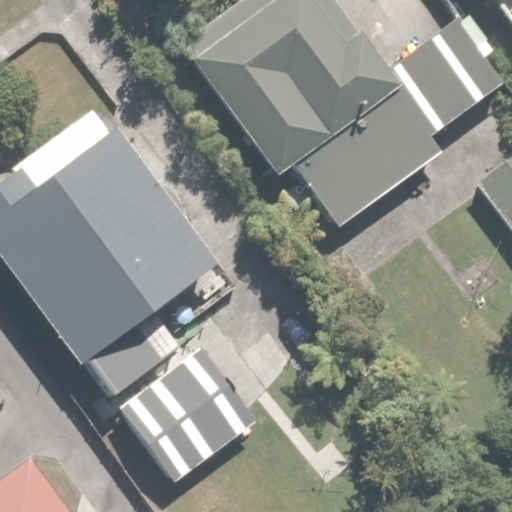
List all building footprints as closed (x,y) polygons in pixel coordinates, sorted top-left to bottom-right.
[(442,152),(431,137),(496,90),(449,25),(384,73),(356,33),(338,46),(305,0),(238,0),(174,47),(269,178),(287,165),(334,230),(442,152)] [(92,108),(0,177),(0,268),(69,364),(80,356),(109,397),(175,349),(146,308),(205,265),(92,108)] [(511,154),(471,183),(511,240),(511,154)] [(176,485),(249,428),(191,354),(118,411),(176,485)] [(62,511),(24,459),(0,476),(0,511),(62,511)]
